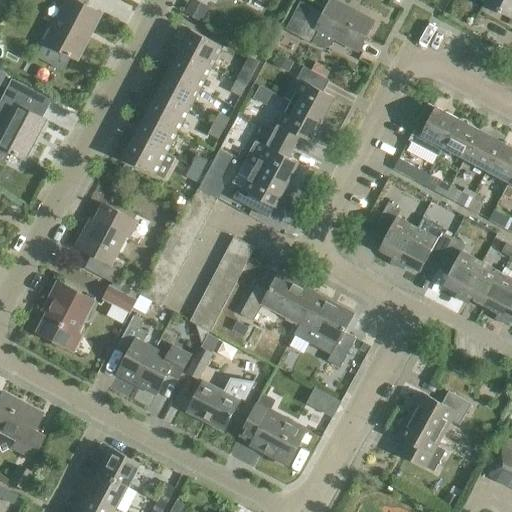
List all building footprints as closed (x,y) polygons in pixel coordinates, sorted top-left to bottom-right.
[(67,0),(45,42),(78,59),(102,13),(87,6),(89,0),(67,0)] [(196,0),(191,0),(185,13),(202,22),(210,7),(196,0)] [(318,29),(359,51),(373,21),(332,0),(330,0),(324,13),(300,1),(286,29),(312,43),(318,29)] [(511,0),(485,0),(485,2),(511,16),(511,0)] [(500,30),(504,22),(486,13),(482,22),(500,30)] [(179,51),(211,68),(223,46),(191,29),(179,51)] [(275,50),(283,34),(277,31),(269,47),(275,50)] [(200,89),(211,68),(179,51),(168,72),(200,89)] [(274,65),(289,72),(294,62),(279,54),(274,65)] [(331,70),(316,62),(311,70),(327,78),(331,70)] [(290,102),(322,119),(333,98),(323,92),(329,81),(303,67),(297,78),(301,80),(290,102)] [(236,81),(246,86),(252,75),(241,70),(236,81)] [(189,111),(200,89),(168,72),(157,94),(189,111)] [(271,101),(277,79),(259,74),(253,96),(271,101)] [(241,97),(246,86),(236,81),(231,91),(241,97)] [(0,146),(26,159),(46,119),(29,110),(35,99),(10,86),(4,96),(15,102),(3,124),(0,122),(0,146)] [(178,132),(189,111),(157,94),(145,115),(178,132)] [(310,140),(322,119),(290,102),(278,123),(274,121),(268,132),(294,146),(300,135),(310,140)] [(458,118),(436,106),(430,103),(411,138),(417,141),(421,134),(443,146),(458,118)] [(240,104),(226,133),(242,141),(256,112),(240,104)] [(213,123),(224,129),(229,118),(219,113),(213,123)] [(166,153),(178,132),(145,115),(134,136),(166,153)] [(465,158),(480,130),(458,118),(443,146),(465,158)] [(218,139),(224,129),(213,123),(208,134),(218,139)] [(487,169),(501,142),(480,130),(465,158),(487,169)] [(287,158),(294,146),(268,132),(261,145),(257,143),(246,163),(287,185),(298,164),(287,158)] [(175,158),(166,153),(134,136),(123,158),(164,180),(175,158)] [(509,181),(511,176),(511,147),(501,142),(487,169),(509,181)] [(191,166),(205,174),(206,173),(206,174),(211,164),(206,162),(207,160),(196,155),(191,166)] [(246,163),(246,164),(243,162),(232,183),(239,186),(232,198),(233,198),(229,206),(239,211),(242,203),(269,217),(275,206),(287,185),(246,163)] [(201,184),(205,174),(191,166),(186,177),(201,184)] [(424,184),(429,174),(418,168),(413,178),(424,184)] [(434,189),(439,179),(429,174),(424,184),(434,189)] [(445,195),(451,185),(439,179),(434,189),(445,195)] [(456,201),(462,192),(451,185),(445,195),(456,201)] [(142,289),(140,293),(161,305),(217,198),(198,188),(191,202),(188,201),(142,289)] [(467,207),(472,197),(462,192),(456,201),(467,207)] [(467,207),(478,213),(483,203),(472,197),(467,207)] [(399,260),(417,227),(397,216),(400,210),(387,203),(372,232),(385,239),(379,249),(399,260)] [(84,267),(113,282),(122,263),(114,259),(134,220),(103,204),(89,232),(85,230),(76,247),(91,254),(84,267)] [(511,231),(511,228),(511,218),(506,215),(501,225),(511,231)] [(437,267),(453,238),(441,231),(437,238),(417,227),(399,260),(420,271),(426,261),(437,267)] [(190,320),(210,331),(254,247),(234,236),(190,320)] [(464,295),(482,262),(461,251),(465,244),(453,238),(437,267),(449,273),(443,284),(464,295)] [(510,257),(511,254),(511,246),(506,243),(501,252),(510,257)] [(484,306),(502,273),(482,262),(464,295),(484,306)] [(299,323),(315,294),(278,273),(269,291),(256,284),(240,313),(253,320),(262,303),(299,323)] [(504,316),(511,302),(511,278),(502,273),(484,306),(504,316)] [(127,280),(121,290),(137,298),(140,293),(142,289),(127,280)] [(38,332),(70,348),(94,299),(58,281),(50,298),(54,300),(38,332)] [(104,299),(130,312),(137,298),(121,290),(111,285),(104,299)] [(315,294),(299,323),(337,344),(328,360),(340,367),(356,338),(344,331),(353,314),(315,294)] [(147,331),(139,327),(142,320),(133,315),(130,322),(117,346),(128,352),(117,372),(136,383),(155,348),(142,341),(147,331)] [(233,330),(245,336),(249,327),(237,321),(233,330)] [(209,349),(215,338),(209,335),(203,346),(201,345),(186,372),(200,379),(214,352),(209,349)] [(155,348),(136,383),(156,393),(167,372),(178,378),(190,355),(173,345),(168,355),(155,348)] [(284,390),(291,375),(277,368),(270,383),(284,390)] [(240,400),(239,399),(240,396),(245,398),(257,376),(256,376),(252,382),(232,379),(225,392),(203,380),(187,410),(224,430),(240,400)] [(411,414),(444,432),(452,420),(460,424),(472,403),(449,390),(442,403),(422,393),(411,414)] [(40,411),(1,391),(0,391),(0,430),(15,438),(11,445),(30,455),(41,434),(31,428),(40,411)] [(251,444),(288,464),(306,430),(269,410),(275,400),(262,393),(248,418),(261,425),(251,444)] [(330,393),(321,409),(334,416),(343,400),(330,393)] [(438,445),(444,432),(411,414),(399,436),(418,446),(411,458),(434,471),(446,450),(438,445)] [(511,439),(509,438),(490,475),(511,486),(511,439)] [(100,471),(128,486),(140,463),(112,449),(100,471)] [(30,472),(17,465),(8,481),(21,488),(30,472)] [(116,508),(128,486),(100,471),(89,494),(116,508)] [(157,501),(166,506),(175,488),(166,483),(157,501)] [(453,485),(449,492),(460,497),(463,491),(453,485)] [(0,511),(6,501),(12,504),(16,495),(0,486),(0,511)] [(449,492),(444,500),(455,506),(460,497),(449,492)] [(114,511),(116,508),(89,494),(78,511),(114,511)] [(172,507),(181,511),(186,504),(176,499),(172,507)] [(162,511),(166,506),(157,501),(150,511),(162,511)]
